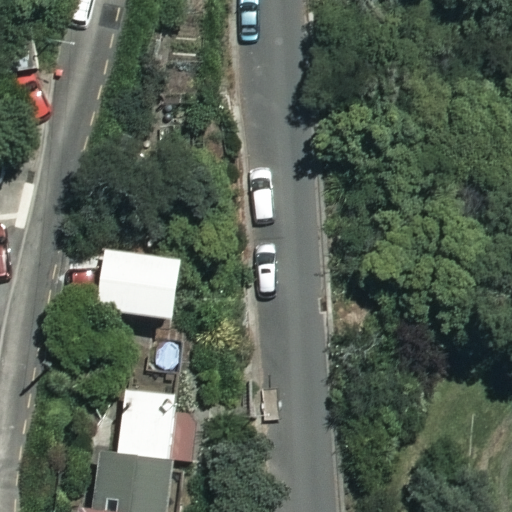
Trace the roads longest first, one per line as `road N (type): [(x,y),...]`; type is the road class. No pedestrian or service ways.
road 1 (residential): [(100,0),(9,401),(1,511)]
road 2 (residential): [(275,0),(303,511)]
